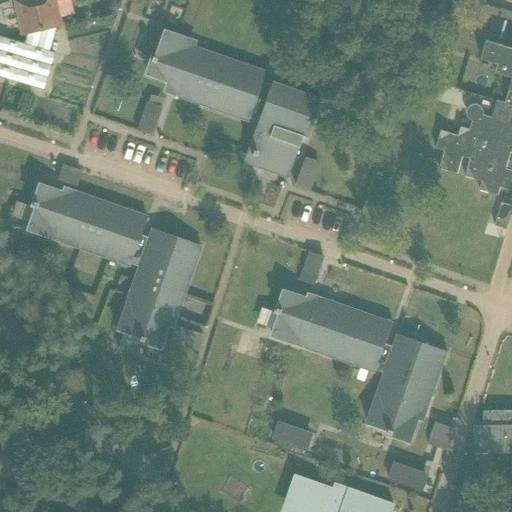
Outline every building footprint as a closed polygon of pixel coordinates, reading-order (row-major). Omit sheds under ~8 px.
[(16,0),(11,1),(19,35),(26,34),(23,44),(0,36),(0,76),(42,89),(53,53),(48,51),(55,28),(61,27),(55,0),(16,0)] [(244,153),(249,155),(248,158),(252,159),(253,157),(289,169),(299,140),(304,141),(317,102),(268,85),(267,88),(259,86),(263,75),(224,62),(224,64),(213,60),(213,58),(190,50),(192,45),(161,34),(151,62),(148,61),(147,65),(149,66),(145,78),(174,89),(171,99),(196,107),(196,105),(208,109),(207,111),(246,125),(246,122),(254,124),(244,153)] [(511,48),(486,41),(481,58),(498,63),(495,73),(511,77),(511,79),(505,103),(497,100),(491,117),(474,112),(469,129),(461,127),(458,135),(441,130),(435,149),(444,151),(439,169),(457,174),(462,157),(470,159),(465,176),(482,181),(479,190),(498,196),(500,187),(511,190),(511,48)] [(141,131),(158,133),(162,103),(144,101),(141,131)] [(304,157),(295,185),(308,189),(317,162),(304,157)] [(138,338),(137,341),(141,342),(142,340),(160,346),(170,317),(174,318),(183,293),(181,293),(184,284),(186,284),(200,246),(151,229),(147,238),(140,235),(146,217),(108,204),(107,206),(95,202),(96,200),(71,191),(70,196),(40,185),(25,230),(79,249),(80,247),(91,251),(90,253),(129,267),(129,264),(137,267),(115,330),(138,338)] [(511,206),(501,203),(494,225),(506,229),(511,210),(511,206)] [(301,278),(318,284),(327,255),(311,249),(301,278)] [(279,314),(271,336),(326,355),(326,353),(338,357),(337,359),(375,373),(376,370),(384,373),(366,424),(411,439),(421,410),(426,411),(434,386),(432,386),(436,377),(438,377),(447,351),(397,334),(393,347),(385,344),(393,323),(354,310),(353,312),(342,308),(343,306),(318,297),(316,302),(287,291),(281,309),(278,309),(277,313),(279,314)] [(511,410),(491,411),(491,425),(473,425),(474,453),(511,453),(511,410)] [(430,442),(449,449),(456,427),(437,420),(430,442)] [(279,425),(274,438),(301,448),(306,434),(279,425)] [(395,465),(390,479),(416,488),(421,475),(395,465)] [(390,511),(393,505),(345,488),(343,495),(309,483),(298,511),(390,511)]
